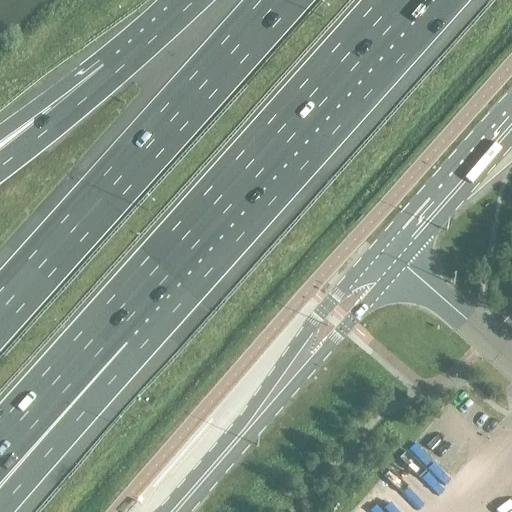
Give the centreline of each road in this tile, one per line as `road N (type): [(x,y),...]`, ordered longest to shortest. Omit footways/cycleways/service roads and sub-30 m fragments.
road 1 (motorway): [(116,332),(417,0)]
road 2 (motorway): [(279,0),(0,312)]
road 3 (tertiary): [(380,245),(163,511)]
road 4 (tertiary): [(184,511),(401,263)]
road 5 (tertiary): [(511,98),(380,245)]
road 6 (motorway): [(0,489),(116,332)]
road 7 (motorway): [(0,454),(116,332)]
road 8 (tertiary): [(401,263),(511,139)]
road 9 (motorway): [(111,74),(0,166)]
road 10 (unclassified): [(511,354),(401,263)]
road 11 (motorway): [(111,74),(0,141)]
